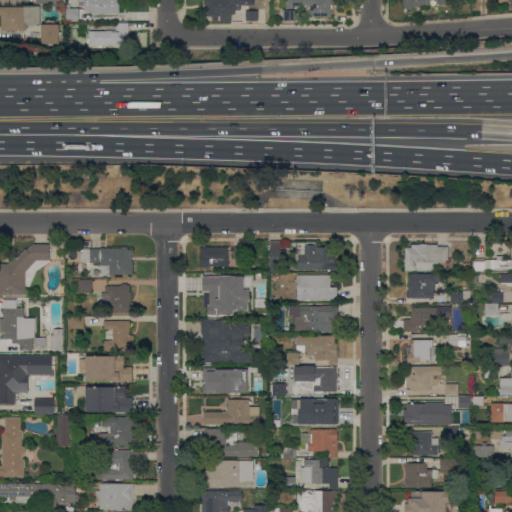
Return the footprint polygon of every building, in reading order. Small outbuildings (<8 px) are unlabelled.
[(119,0),(119,12),(84,12),(84,0),(119,0)] [(254,0),(254,5),(240,5),(240,10),(236,10),(236,13),(221,13),(221,15),(205,15),(205,7),(206,7),(206,0),(254,0)] [(332,16),(310,16),(310,4),(301,4),(301,6),(293,6),(293,8),(287,8),(286,0),(331,0),(332,13),(332,16)] [(0,7),(24,7),(24,6),(40,6),(40,23),(37,23),(37,26),(27,26),(27,30),(2,30),(2,14),(0,14),(0,7)] [(80,6),(80,21),(66,21),(66,7),(80,6)] [(247,10),(258,10),(258,20),(246,20),(247,10)] [(283,10),(295,10),(295,21),(283,21),(283,10)] [(60,24),(60,31),(61,31),(61,35),(60,35),(60,43),(53,43),(53,45),(48,45),(48,43),(42,44),(41,24),(46,24),(46,19),(56,19),(56,24),(60,24)] [(107,31),(107,30),(117,30),(117,22),(129,22),(129,46),(113,46),(113,43),(108,43),(108,45),(102,45),(102,47),(99,47),(99,45),(89,45),(89,43),(87,43),(87,38),(89,38),(89,31),(107,31)] [(317,242),(317,247),(332,246),(332,255),(335,255),(335,261),(337,261),(337,269),(326,269),(326,270),(323,270),(323,269),(322,269),(322,272),(317,272),(317,269),(299,269),(299,254),(296,254),(296,251),(295,251),(295,243),(296,243),(296,242),(317,242)] [(26,285),(26,294),(0,294),(0,264),(8,264),(12,260),(13,261),(26,248),(27,249),(33,244),(51,244),(50,260),(49,260),(47,263),(37,270),(30,285),(26,285)] [(438,244),(438,246),(449,246),(449,247),(452,247),(452,259),(452,260),(449,260),(447,260),(447,261),(444,261),(444,260),(443,260),(443,262),(439,262),(439,270),(405,270),(405,247),(412,247),(412,244),(438,244)] [(83,248),(122,248),(122,246),(128,246),(128,249),(133,249),(133,261),(134,261),(134,274),(110,274),(110,275),(100,275),(100,264),(100,262),(90,262),(90,264),(87,264),(87,262),(83,262),(83,261),(81,261),(81,253),(83,253),(83,248)] [(204,247),(204,246),(208,246),(208,247),(228,246),(228,263),(230,263),(230,265),(228,265),(228,266),(224,266),(224,267),(223,267),(223,266),(210,266),(210,268),(201,268),(201,247),(204,247)] [(245,246),(246,258),(235,258),(234,246),(245,246)] [(286,250),(286,261),(276,261),(277,271),(270,271),(270,250),(286,250)] [(511,268),(486,268),(486,271),(474,271),(473,259),(484,259),(484,260),(511,259),(511,268)] [(511,272),(499,273),(499,289),(511,288),(511,272)] [(271,278),(274,273),(279,276),(276,281),(271,278)] [(412,298),(412,297),(408,297),(408,273),(442,273),(442,282),(436,282),(436,290),(435,290),(435,298),(412,298)] [(238,316),(225,315),(225,314),(201,314),(201,304),(203,304),(203,302),(204,302),(204,286),(201,286),(201,274),(239,274),(239,281),(233,281),(233,290),(239,290),(238,316)] [(298,300),(298,275),(331,274),(331,287),(338,287),(338,300),(298,300)] [(266,287),(259,287),(259,275),(267,275),(266,287)] [(79,291),(79,279),(93,279),(93,291),(79,291)] [(120,285),(122,285),(122,283),(128,283),(128,285),(130,285),(130,291),(132,291),(132,311),(106,311),(106,285),(120,285)] [(470,290),(470,302),(451,302),(451,290),(470,290)] [(492,302),(492,291),(504,291),(504,302),(492,302)] [(499,303),(499,314),(485,314),(485,303),(499,303)] [(329,318),(332,318),(332,331),(292,330),(292,316),(301,316),(301,306),(301,305),(338,305),(338,317),(329,317),(329,318)] [(289,306),(301,306),(301,316),(292,316),(289,316),(289,306)] [(420,330),(418,330),(418,331),(404,331),(404,319),(411,319),(411,315),(412,315),(412,307),(437,307),(437,306),(451,306),(451,316),(445,316),(445,318),(446,318),(444,327),(433,325),(433,330),(420,330)] [(11,339),(9,339),(5,339),(5,332),(0,332),(0,318),(4,318),(4,308),(25,307),(25,318),(21,318),(21,332),(20,332),(20,334),(23,334),(23,327),(33,327),(33,350),(20,350),(20,343),(13,343),(13,339),(11,339)] [(71,328),(71,316),(85,316),(85,328),(71,328)] [(226,361),(226,362),(218,362),(218,361),(203,361),(203,319),(215,319),(215,321),(227,321),(230,324),(231,323),(254,321),(254,335),(244,335),(244,350),(253,349),(253,361),(226,361)] [(130,320),(130,335),(134,335),(134,350),(105,350),(105,340),(113,340),(113,329),(105,329),(105,326),(104,326),(104,322),(105,322),(105,320),(130,320)] [(64,350),(52,350),(51,335),(54,335),(54,329),(63,329),(64,350)] [(449,346),(448,334),(465,334),(465,346),(460,346),(449,346)] [(335,335),(335,343),(338,343),(338,364),(329,364),(329,359),(314,360),(314,355),(305,355),(305,352),(297,349),(297,335),(335,335)] [(500,342),(500,336),(508,336),(508,337),(511,336),(511,349),(509,349),(509,364),(493,365),(492,348),(494,348),(494,342),(500,342)] [(35,347),(35,337),(47,337),(47,347),(35,347)] [(411,347),(411,339),(433,339),(433,346),(437,346),(437,361),(431,361),(431,362),(408,362),(408,353),(407,353),(407,347),(411,347)] [(287,364),(287,352),(299,352),(300,364),(287,364)] [(0,354),(17,354),(17,364),(24,364),(24,375),(20,375),(20,385),(18,385),(18,406),(0,406),(0,354)] [(86,356),(125,356),(125,366),(133,366),(133,381),(86,381),(86,356)] [(203,394),(202,367),(228,366),(228,372),(223,373),(223,384),(237,384),(237,394),(203,394)] [(338,371),(339,372),(339,374),(338,375),(337,375),(337,391),(327,391),(327,392),(322,392),(322,391),(314,391),(314,389),(311,389),(299,385),(299,381),(295,381),(295,366),(338,367),(338,371)] [(437,366),(436,370),(441,370),(441,375),(445,375),(445,388),(431,388),(431,390),(410,390),(410,387),(406,387),(405,387),(405,375),(406,375),(406,374),(411,374),(411,366),(437,366)] [(484,369),(498,368),(498,377),(485,378),(484,369)] [(511,394),(500,394),(500,378),(511,378),(511,394)] [(273,383),(285,383),(284,395),(273,395),(273,383)] [(445,395),(445,383),(458,383),(459,395),(445,395)] [(86,387),(115,387),(115,386),(126,386),(126,397),(133,397),(133,411),(86,411),(86,387)] [(292,423),(292,415),(297,415),(297,409),(291,409),(291,400),(300,400),(300,397),(314,397),(314,399),(323,399),(323,396),(327,396),(327,398),(336,398),(336,399),(338,399),(338,401),(338,407),(338,424),(334,424),(334,423),(292,423)] [(443,408),(443,396),(456,396),(456,408),(443,408)] [(469,407),(468,396),(457,396),(457,407),(469,407)] [(473,405),(473,396),(484,396),(484,405),(473,405)] [(35,413),(34,398),(48,398),(48,397),(53,397),(53,398),(54,398),(54,413),(35,413)] [(250,406),(260,406),(260,423),(230,423),(230,424),(205,424),(205,411),(227,411),(227,406),(228,406),(228,399),(250,399),(250,401),(251,401),(251,404),(250,404),(250,406)] [(511,403),(511,421),(503,421),(503,422),(490,422),(491,402),(504,402),(504,403),(511,403)] [(405,424),(405,415),(406,415),(406,410),(407,410),(407,406),(408,406),(408,403),(431,404),(431,411),(435,411),(435,423),(428,423),(428,424),(405,424)] [(57,436),(54,436),(54,426),(57,426),(57,415),(70,415),(70,440),(73,440),(73,445),(57,446),(57,436)] [(0,476),(0,466),(3,466),(3,431),(5,431),(5,417),(21,417),(21,430),(23,430),(23,440),(22,440),(22,447),(25,447),(25,452),(22,454),(22,459),(26,459),(25,467),(25,476),(0,476)] [(89,444),(89,435),(100,435),(100,433),(109,433),(109,426),(103,426),(103,417),(134,417),(134,445),(89,444)] [(458,427),(458,428),(465,427),(465,432),(459,433),(459,438),(447,439),(447,427),(458,427)] [(227,428),(227,444),(238,444),(238,441),(248,441),(248,442),(259,442),(259,455),(250,455),(250,456),(238,456),(238,455),(205,455),(205,438),(205,428),(227,428)] [(338,428),(338,457),(331,457),(331,452),(315,452),(315,451),(313,451),(313,449),(308,449),(308,448),(302,448),(302,433),(310,432),(310,429),(338,428)] [(486,428),(502,428),(502,435),(506,435),(506,429),(511,429),(511,451),(511,447),(501,447),(501,439),(491,439),(486,428)] [(412,454),(412,440),(404,440),(404,431),(433,431),(432,438),(445,438),(445,444),(438,444),(438,454),(432,454),(432,455),(429,455),(429,454),(412,454)] [(476,457),(476,445),(483,445),(483,442),(487,442),(487,445),(494,445),(494,457),(476,457)] [(278,457),(278,450),(283,450),(283,447),(296,447),(296,457),(278,457)] [(131,450),(131,460),(134,460),(134,479),(89,479),(89,468),(108,468),(108,463),(112,463),(112,460),(107,460),(107,449),(115,449),(118,449),(131,450)] [(495,453),(503,454),(503,458),(503,461),(495,461),(495,458),(495,453)] [(464,458),(464,470),(441,470),(441,458),(464,458)] [(494,458),(494,469),(483,469),(483,458),(494,458)] [(330,467),(338,467),(338,488),(330,488),(330,483),(301,483),(301,467),(305,467),(304,459),(330,459),(330,461),(331,466),(330,466),(330,467)] [(253,460),(254,480),(253,480),(253,486),(240,486),(220,486),(206,486),(206,487),(201,487),(201,470),(216,470),(216,460),(253,460)] [(432,487),(406,487),(406,463),(426,463),(426,465),(427,465),(427,469),(437,469),(437,478),(432,478),(432,487)] [(296,477),(296,488),(283,488),(283,477),(296,477)] [(0,483),(37,483),(37,484),(55,484),(55,486),(77,486),(77,494),(79,494),(79,502),(57,502),(57,506),(44,506),(44,500),(17,500),(17,496),(0,496),(0,483)] [(134,509),(100,509),(100,505),(97,505),(97,490),(100,490),(100,484),(134,483),(134,509)] [(229,511),(202,511),(202,499),(202,490),(241,490),(242,492),(243,492),(243,498),(242,498),(242,500),(239,500),(239,501),(236,501),(236,500),(234,500),(234,501),(230,501),(230,500),(228,500),(228,506),(229,506),(229,509),(230,509),(230,511),(229,511)] [(306,511),(303,511),(303,510),(301,510),(301,507),(298,507),(297,491),(338,490),(338,499),(333,499),(333,511),(306,511)] [(405,511),(405,503),(409,503),(409,498),(411,498),(411,491),(449,491),(449,502),(447,502),(447,511),(405,511)] [(511,491),(511,502),(495,502),(495,491),(511,491)]
